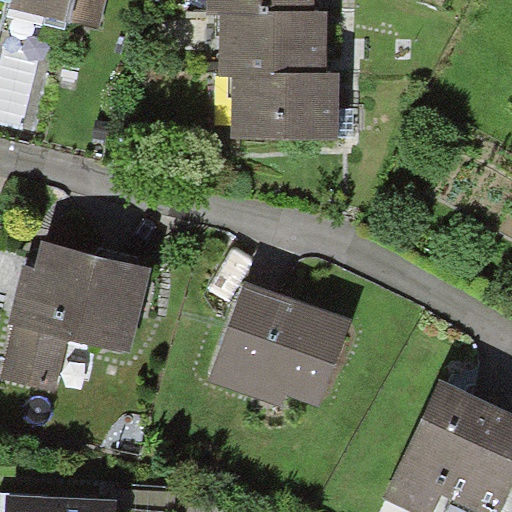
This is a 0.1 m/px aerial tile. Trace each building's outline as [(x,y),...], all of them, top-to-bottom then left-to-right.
[(12,0),(10,9),(68,24),(100,32),(107,0),(12,0)] [(314,0),(209,0),(209,20),(222,19),(221,80),(235,80),(234,141),(338,142),(340,79),(326,79),(328,18),(314,18),(314,0)] [(44,247),(39,269),(26,266),(13,325),(17,325),(5,378),(59,390),(70,342),(136,357),(155,272),(44,247)] [(286,303),(246,289),(212,381),(280,406),(284,395),(320,408),(349,326),(286,303)] [(511,419),(453,391),(442,386),(386,502),(406,511),(433,511),(442,494),(478,511),(498,511),(511,484),(511,419)] [(118,511),(118,505),(10,501),(9,511),(118,511)]
